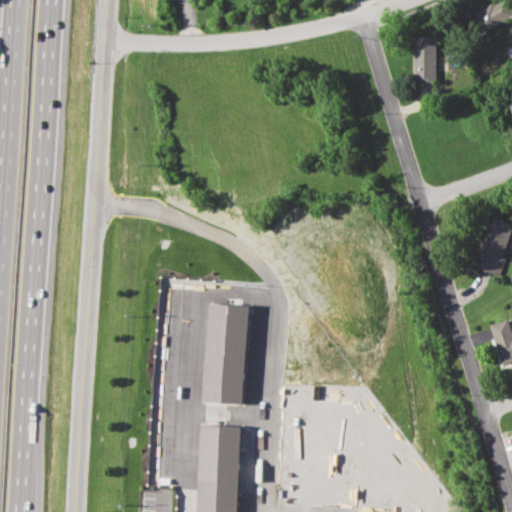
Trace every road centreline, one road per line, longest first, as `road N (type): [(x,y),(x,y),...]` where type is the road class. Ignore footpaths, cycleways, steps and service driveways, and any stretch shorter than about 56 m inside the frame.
road 1 (tertiary): [(67,511),(101,0)]
road 2 (residential): [(362,21),(510,511)]
road 3 (motorway): [(13,505),(45,0)]
road 4 (residential): [(99,40),(257,41),(362,21),(415,0)]
road 5 (motorway): [(11,0),(0,168)]
